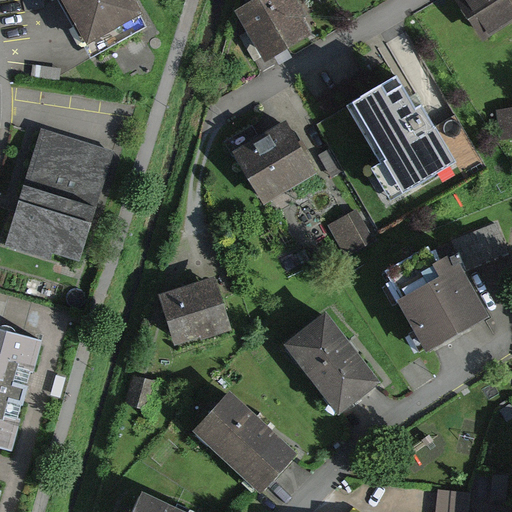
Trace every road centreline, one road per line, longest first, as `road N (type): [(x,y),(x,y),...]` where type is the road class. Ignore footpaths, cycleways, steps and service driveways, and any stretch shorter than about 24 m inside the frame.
road 1 (residential): [(289,511),(379,429),(507,341)]
road 2 (residential): [(411,0),(220,117)]
